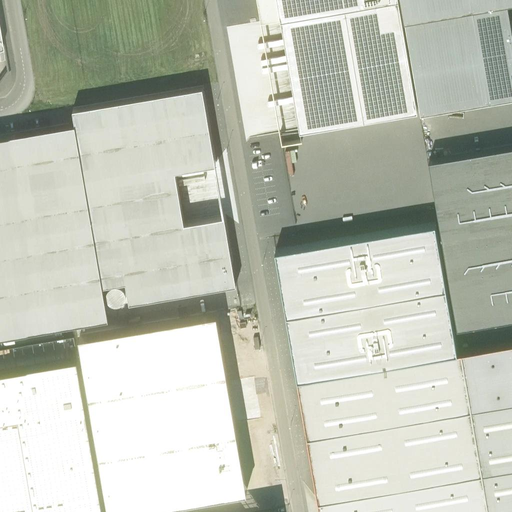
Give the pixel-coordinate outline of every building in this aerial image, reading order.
[(399,0),(257,0),(261,21),(261,22),(281,18),(300,129),(418,109),(399,0)] [(507,0),(401,0),(421,112),(511,95),(511,20),(507,0)] [(0,135),(0,335),(109,317),(103,284),(126,280),(130,302),(235,284),(235,282),(234,282),(230,262),(232,262),(224,215),(184,221),(176,170),(215,163),(203,86),(73,108),(75,123),(0,135)] [(511,317),(511,144),(429,159),(457,327),(511,317)] [(300,245),(275,249),(297,378),(318,501),(320,511),(511,511),(511,341),(462,350),(457,351),(435,222),(300,245)] [(217,312),(81,335),(109,511),(114,511),(226,494),(201,344),(222,341),(217,312)] [(0,370),(0,511),(104,511),(104,509),(103,506),(103,505),(78,357),(0,370)]
